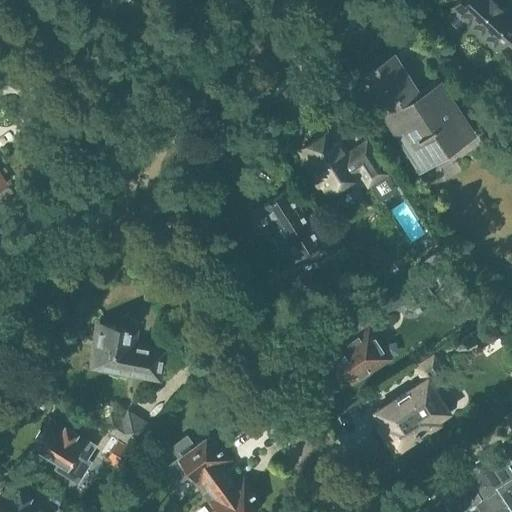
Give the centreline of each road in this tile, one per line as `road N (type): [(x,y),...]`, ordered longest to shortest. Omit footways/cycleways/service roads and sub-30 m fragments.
road 1 (residential): [(324,511),(117,169)]
road 2 (residential): [(117,169),(284,0)]
road 3 (residential): [(0,362),(117,169)]
road 4 (residential): [(117,169),(7,0)]
